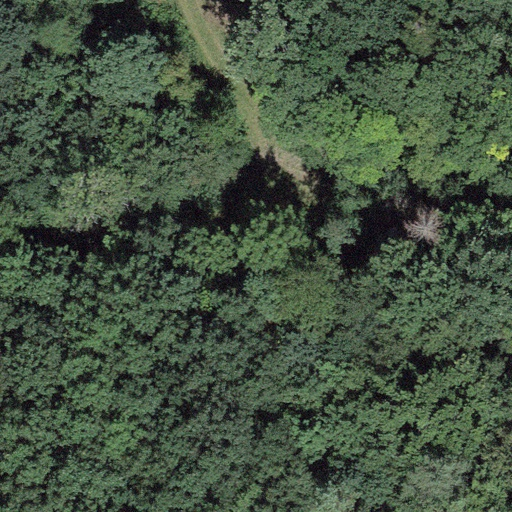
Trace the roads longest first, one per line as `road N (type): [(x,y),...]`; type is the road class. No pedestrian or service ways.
road 1 (track): [(511,161),(0,261)]
road 2 (track): [(201,0),(318,199)]
